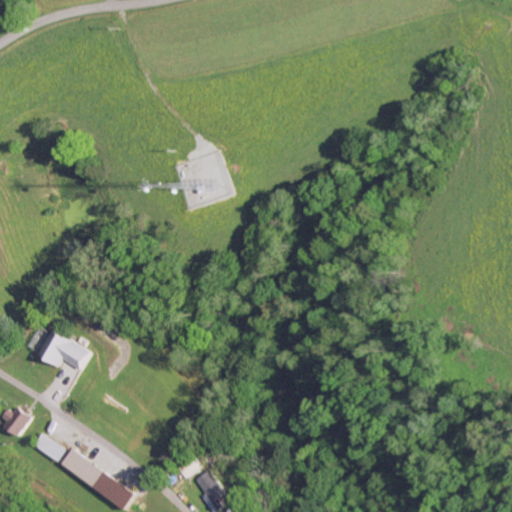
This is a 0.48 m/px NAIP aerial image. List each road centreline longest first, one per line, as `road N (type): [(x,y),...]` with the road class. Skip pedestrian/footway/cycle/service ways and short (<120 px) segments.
road 1 (residential): [(210,511),(0,371)]
road 2 (residential): [(0,45),(53,20),(153,0)]
